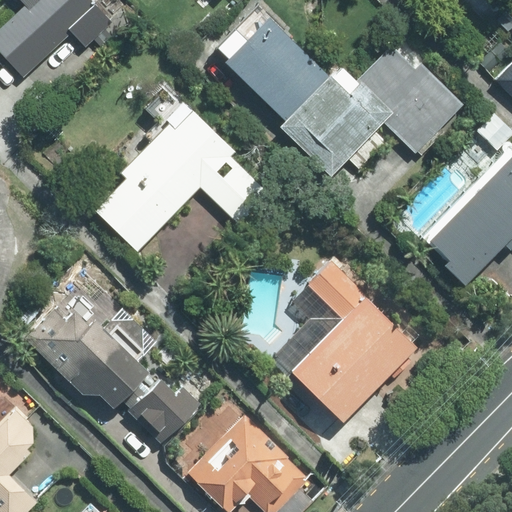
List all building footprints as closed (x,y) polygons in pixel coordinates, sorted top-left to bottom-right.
[(113,20),(94,0),(14,0),(19,5),(0,22),(0,52),(22,76),(71,30),(85,45),(113,20)] [(511,0),(510,0),(496,15),(511,31),(511,0)] [(264,18),(228,55),(338,164),(381,121),(416,149),(459,106),(393,41),(341,93),(264,18)] [(511,60),(494,80),(511,98),(511,60)] [(235,224),(270,190),(181,101),(86,195),(135,253),(199,189),(235,224)] [(511,149),(500,139),(412,234),(465,282),(511,231),(511,149)] [(414,345),(329,259),(293,296),(329,329),(291,371),(343,420),(414,345)] [(48,300),(19,334),(84,393),(97,392),(110,405),(117,401),(157,442),(203,402),(144,353),(155,340),(120,307),(101,326),(93,317),(88,324),(72,309),(65,317),(48,300)] [(274,511),(306,475),(245,414),(227,395),(208,417),(225,431),(186,469),(228,511),(245,491),(263,511),(274,511)] [(0,511),(25,511),(38,500),(7,471),(30,451),(27,447),(32,441),(32,423),(14,408),(0,419),(0,511)]
